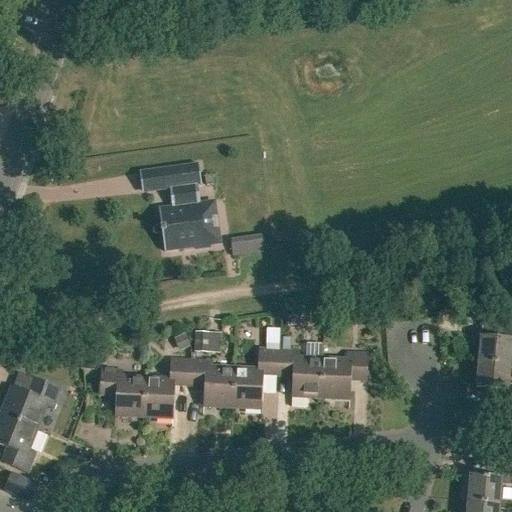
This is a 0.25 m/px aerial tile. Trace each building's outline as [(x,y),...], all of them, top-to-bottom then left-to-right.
[(158,210),(164,253),(195,248),(195,251),(210,249),(209,245),(203,204),(195,205),(192,187),(201,186),(198,165),(161,170),(164,191),(172,190),(175,208),(158,210)] [(262,239),(229,243),(231,257),(264,253),(262,239)] [(477,363),(511,366),(511,360),(510,361),(511,342),(511,341),(511,324),(482,322),(481,338),(480,338),(477,363)] [(195,333),(194,354),(207,354),(208,334),(195,333)] [(171,342),(176,354),(187,349),(182,337),(171,342)] [(233,371),(231,408),(260,410),(262,378),(276,378),(278,352),(257,351),(256,372),(233,371)] [(83,352),(82,369),(93,370),(94,353),(83,352)] [(278,352),(276,378),(291,379),(290,397),(319,399),(321,362),(298,361),(298,353),(278,352)] [(321,362),(319,399),(348,400),(349,382),(365,383),(367,356),(345,355),(345,363),(321,362)] [(143,418),(172,419),(174,387),(188,388),(189,361),(169,360),(168,382),(145,381),(143,418)] [(189,361),(188,388),(203,388),(202,407),(231,408),(233,371),(209,370),(210,362),(189,361)] [(511,366),(477,363),(475,389),(499,391),(498,406),(511,407),(511,385),(508,385),(509,370),(511,369),(511,366)] [(114,416),(143,418),(145,381),(121,379),(121,371),(100,370),(98,397),(114,398),(114,416)] [(1,415),(35,429),(44,408),(51,410),(59,390),(35,380),(29,395),(12,389),(1,415)] [(1,464),(26,474),(34,453),(27,450),(35,429),(1,415),(0,418),(0,446),(7,449),(1,464)] [(469,477),(467,502),(511,505),(511,502),(499,501),(500,485),(511,486),(511,464),(494,463),(493,479),(469,477)] [(5,490),(4,491),(26,501),(30,500),(32,496),(36,485),(11,475),(5,490)] [(498,511),(498,510),(511,511),(511,505),(467,502),(465,511),(498,511)]
